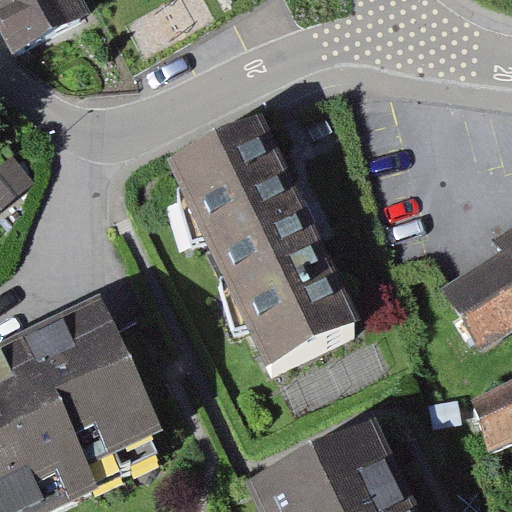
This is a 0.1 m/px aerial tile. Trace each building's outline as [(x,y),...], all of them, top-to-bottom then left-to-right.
[(0,0),(0,32),(13,57),(92,16),(83,0),(0,0)] [(217,152),(164,176),(258,384),(355,340),(302,222),(262,132),(217,152)] [(511,341),(511,253),(443,297),(483,360),(511,341)] [(0,511),(82,511),(69,483),(153,446),(94,316),(66,329),(0,358),(0,511)] [(511,387),(466,408),(491,463),(511,453),(511,387)] [(399,511),(370,447),(245,504),(249,511),(399,511)]
